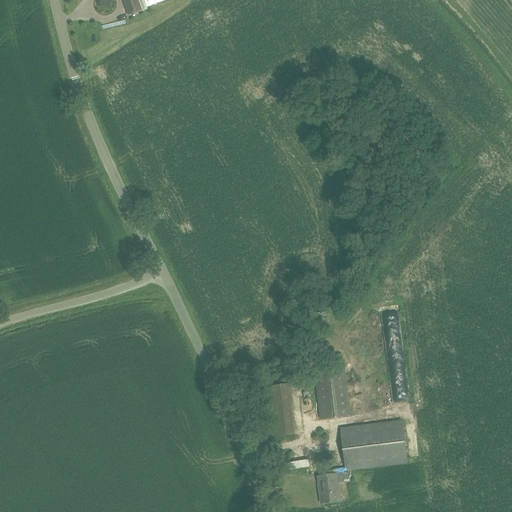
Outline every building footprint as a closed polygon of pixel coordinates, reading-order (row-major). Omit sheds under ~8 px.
[(141,11),(137,0),(122,0),(129,16),(141,11)] [(314,368),(320,419),(351,415),(345,364),(314,368)] [(289,384),(280,385),(264,388),(269,425),(271,438),(295,434),(289,384)] [(402,420),(340,428),(345,468),(345,470),(407,463),(402,420)] [(318,476),(321,504),(340,501),(337,483),(352,481),(351,470),(345,470),(345,468),(332,469),(332,474),(318,476)]
